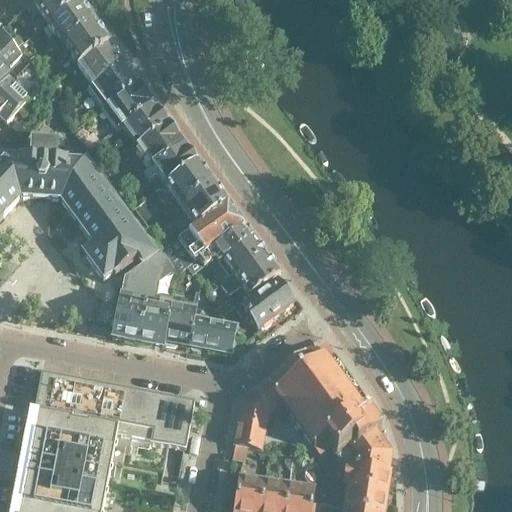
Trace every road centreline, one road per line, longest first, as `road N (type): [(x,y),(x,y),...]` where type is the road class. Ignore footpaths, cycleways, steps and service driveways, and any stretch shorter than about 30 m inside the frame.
road 1 (secondary): [(335,298),(216,139),(179,56),(168,0)]
road 2 (secondary): [(425,511),(419,444),(403,403),(335,298)]
road 3 (residential): [(218,388),(3,345)]
road 4 (residential): [(335,298),(218,388)]
road 5 (residential): [(197,511),(218,388)]
